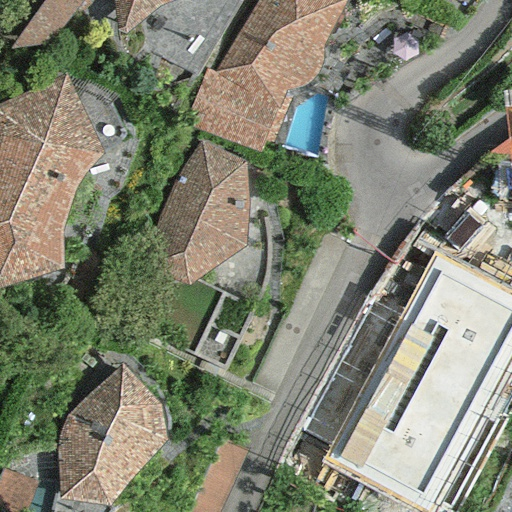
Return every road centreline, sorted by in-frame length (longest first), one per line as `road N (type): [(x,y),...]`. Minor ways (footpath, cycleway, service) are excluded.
road 1 (residential): [(397,189),(237,511)]
road 2 (residential): [(397,189),(369,167),(370,128),(388,101),(488,24),(500,0)]
road 3 (residential): [(511,116),(421,186),(397,189)]
